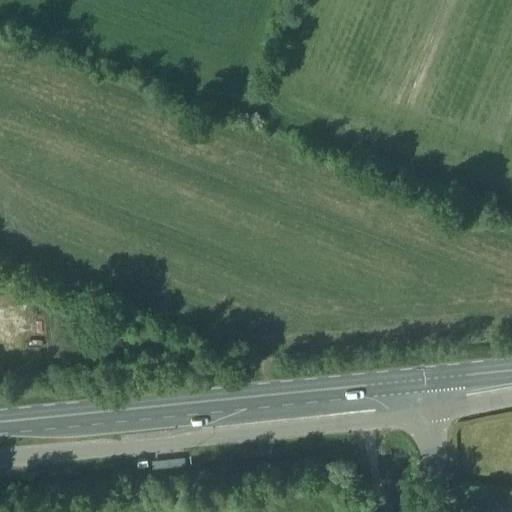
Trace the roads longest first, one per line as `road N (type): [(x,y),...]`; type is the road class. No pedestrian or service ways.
road 1 (unclassified): [(0,457),(425,409)]
road 2 (primary): [(0,416),(422,379)]
